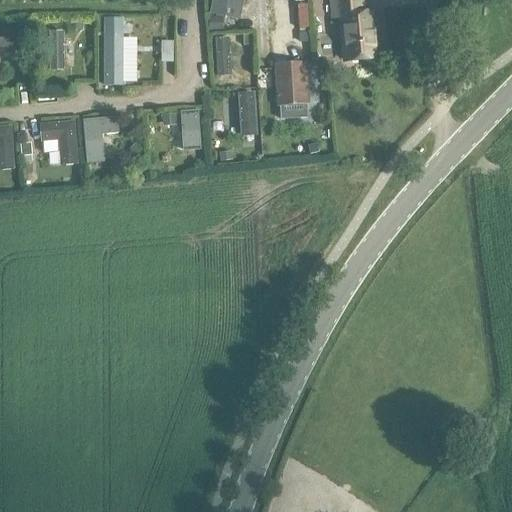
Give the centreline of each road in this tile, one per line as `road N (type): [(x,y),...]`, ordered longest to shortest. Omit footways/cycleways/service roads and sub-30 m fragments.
road 1 (tertiary): [(243,511),(306,349),(406,206),(511,93)]
road 2 (track): [(455,149),(439,114),(434,0)]
